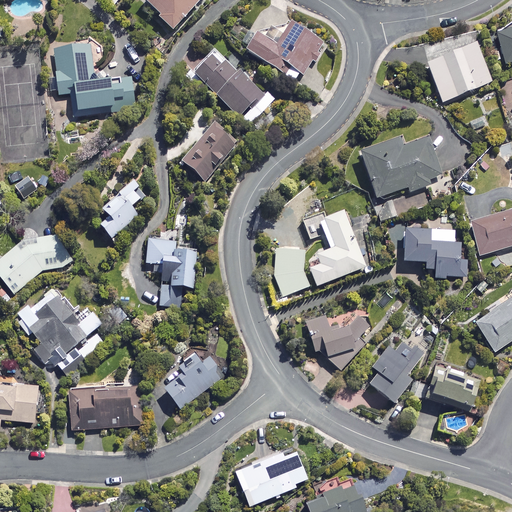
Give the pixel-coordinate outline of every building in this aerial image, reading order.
[(144,0),(143,2),(159,17),(157,18),(171,32),(200,0),(199,0),(144,0)] [(284,34),(279,31),(256,35),(245,52),(296,85),(322,45),(290,25),(284,34)] [(511,63),(511,30),(495,35),(505,66),(511,63)] [(490,83),(474,45),(425,65),(441,104),(490,83)] [(94,83),(90,46),(54,50),(58,97),(71,95),(74,118),(135,112),(131,79),(94,83)] [(264,96),(215,52),(193,77),(250,128),(274,100),(266,93),(264,96)] [(238,147),(213,126),(180,162),(205,184),(238,147)] [(400,148),(396,137),(358,151),(375,200),(407,189),(409,193),(428,186),(427,182),(440,177),(426,139),(400,148)] [(138,188),(132,182),(101,210),(108,218),(99,226),(111,240),(137,217),(130,209),(139,201),(132,193),(138,188)] [(398,217),(391,200),(375,207),(382,224),(398,217)] [(365,268),(343,211),(318,221),(330,250),(316,255),(320,265),(309,269),(316,288),(365,268)] [(511,247),(511,211),(469,224),(478,257),(511,247)] [(314,217),(302,222),(309,242),(322,237),(314,217)] [(428,231),(403,231),(402,263),(424,264),(424,271),(434,271),(434,278),(464,278),(465,244),(428,244),(428,231)] [(72,258),(55,236),(41,238),(22,253),(17,247),(0,261),(0,278),(13,295),(45,269),(51,276),(72,258)] [(175,242),(147,241),(146,265),(162,266),(160,307),(182,308),(182,289),(194,290),(196,254),(175,253),(175,242)] [(303,252),(282,251),(274,263),(279,283),(284,281),(287,294),(311,289),(303,252)] [(81,356),(86,363),(106,346),(95,332),(102,326),(92,313),(79,323),(62,301),(50,294),(30,310),(27,307),(17,315),(37,341),(30,346),(45,365),(53,359),(62,371),(81,356)] [(511,340),(511,296),(473,323),(493,353),(511,340)] [(321,353),(340,374),(378,327),(363,311),(346,327),(328,328),(323,313),(304,319),(314,353),(321,353)] [(409,352),(393,339),(370,369),(376,373),(367,384),(393,405),(414,378),(408,373),(423,355),(413,347),(409,352)] [(214,373),(216,370),(208,359),(200,365),(193,355),(177,367),(182,374),(162,388),(179,410),(219,380),(214,373)] [(478,381),(431,366),(421,398),(468,413),(478,381)] [(35,424),(38,387),(0,384),(0,426),(0,421),(35,424)] [(142,426),(138,385),(67,391),(71,433),(142,426)] [(307,481),(296,453),(283,458),(281,454),(235,473),(248,508),(296,489),(294,485),(307,481)] [(368,511),(365,503),(399,490),(390,469),(303,504),(306,511),(368,511)]
